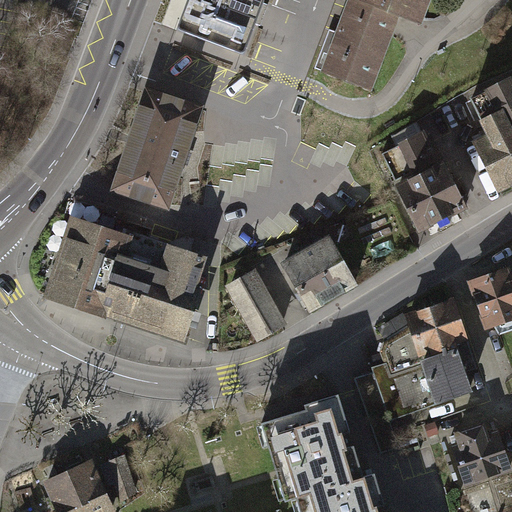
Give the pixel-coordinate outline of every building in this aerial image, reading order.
[(187,0),(176,30),(181,32),(241,55),(250,32),(262,0),(187,0)] [(422,31),(433,0),(344,0),(350,2),(338,34),(331,31),(316,70),(323,72),(321,78),(374,97),(399,23),(422,31)] [(476,139),(500,188),(511,182),(511,71),(485,85),(486,87),(472,94),(490,131),(476,139)] [(204,102),(144,83),(124,142),(109,188),(169,208),(186,156),(204,102)] [(426,129),(381,151),(420,228),(469,203),(445,156),(440,158),(426,129)] [(129,252),(135,232),(72,212),(45,294),(186,340),(203,286),(198,284),(208,254),(166,240),(159,262),(129,252)] [(330,232),(281,261),(310,311),(360,282),(330,232)] [(511,265),(511,263),(469,278),(486,327),(511,317),(511,265)] [(256,268),(225,285),(255,339),(286,322),(256,268)] [(455,295),(406,312),(410,325),(385,341),(382,352),(385,362),(390,377),(425,365),(422,357),(459,343),(470,339),(455,295)] [(390,377),(385,362),(372,366),(389,418),(474,387),(459,343),(422,357),(425,365),(390,377)] [(389,511),(377,469),(367,472),(342,388),(304,399),(305,404),(261,417),(278,474),(285,497),(297,494),(302,511),(389,511)] [(452,442),(466,484),(511,468),(511,466),(499,426),(489,429),(486,419),(454,429),(458,440),(452,442)] [(92,457),(42,478),(57,511),(117,511),(114,506),(117,504),(138,493),(125,453),(101,463),(96,465),(92,457)]
